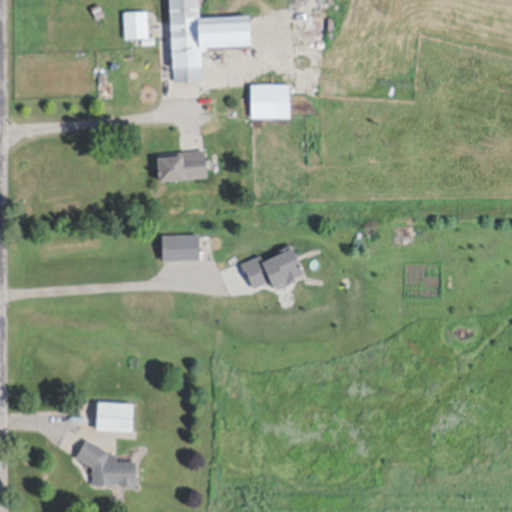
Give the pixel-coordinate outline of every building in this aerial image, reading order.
[(173,63),(169,0),(198,0),(199,10),(249,8),(251,37),(201,40),(202,76),(174,78),(173,63)] [(91,5),(98,2),(104,14),(97,18),(91,5)] [(149,34),(154,34),(155,41),(142,42),(142,35),(125,35),(124,9),(147,8),(149,34)] [(309,59),(309,60),(309,61),(309,62),(309,63),(308,64),(308,65),(307,65),(307,66),(306,67),(305,67),(305,68),(304,68),(303,68),(302,68),(301,68),(300,68),(299,68),(298,68),(298,67),(297,67),(297,66),(296,66),(295,65),(295,64),(294,63),(294,62),(294,61),(294,60),(294,59),(295,58),(295,57),(296,56),(296,55),(297,55),(298,54),(299,54),(300,54),(301,54),(301,53),(302,53),(302,54),(303,54),(304,54),(305,54),(306,55),(307,55),(307,56),(308,57),(308,58),(309,58),(309,59)] [(250,81),(289,80),(290,114),(251,115),(250,81)] [(157,152),(179,150),(179,149),(204,146),(207,174),(183,176),(183,174),(160,176),(157,152)] [(241,262),(260,253),(263,257),(277,251),(276,249),(290,242),(291,244),(292,244),(303,269),(294,274),(295,277),(287,281),(285,278),(283,278),(285,281),(284,283),(279,286),(276,285),(275,282),(273,283),(271,278),(254,286),(247,272),(246,273),(241,262)] [(98,399),(133,400),(132,428),(97,426),(98,399)] [(93,465),(76,455),(86,437),(109,451),(109,452),(116,452),(116,459),(136,459),(135,482),(118,482),(118,481),(114,481),(114,482),(93,482),(93,465)]
